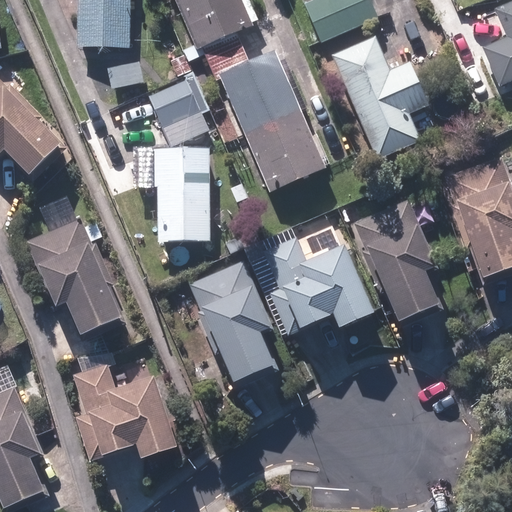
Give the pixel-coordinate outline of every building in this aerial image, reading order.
[(134,0),(83,0),(83,45),(134,46),(134,0)] [(180,0),(202,48),(205,47),(240,32),(256,25),(245,0),(180,0)] [(370,0),(313,0),(305,4),(323,44),(379,19),(370,0)] [(511,0),(502,5),(511,24),(486,34),(508,84),(511,82),(511,0)] [(253,61),(240,32),(205,47),(218,76),(223,74),(253,61)] [(393,69),(379,37),(337,55),(382,158),(424,140),(412,113),(434,103),(415,60),(393,69)] [(253,61),(223,74),(274,192),(331,167),(280,49),(253,61)] [(198,50),(172,61),(179,79),(205,68),(198,50)] [(142,59),(110,68),(115,87),(148,78),(142,59)] [(45,119),(47,117),(0,70),(0,151),(5,156),(8,153),(37,182),(70,148),(67,144),(68,142),(45,119)] [(196,78),(153,95),(164,123),(207,106),(196,78)] [(215,240),(215,146),(159,146),(158,185),(163,185),(162,240),(215,240)] [(511,154),(448,176),(458,205),(462,204),(488,277),(511,268),(511,154)] [(443,264),(417,205),(364,228),(404,319),(445,301),(431,269),(443,264)] [(100,240),(95,242),(85,218),(29,242),(58,309),(74,302),(88,334),(129,317),(116,287),(120,286),(100,240)] [(341,248),(333,230),(306,242),(303,235),(267,250),(282,287),(273,291),(291,334),(341,312),(346,325),(380,310),(352,243),(341,248)] [(231,383),(280,362),(268,333),(279,328),(260,283),(258,284),(247,260),(193,283),(205,309),(200,311),(231,383)] [(161,372),(119,386),(112,362),(77,373),(90,412),(80,415),(94,457),(143,442),(148,456),(184,444),(161,372)] [(48,452),(17,384),(0,391),(0,481),(12,507),(55,488),(40,456),(48,452)]
